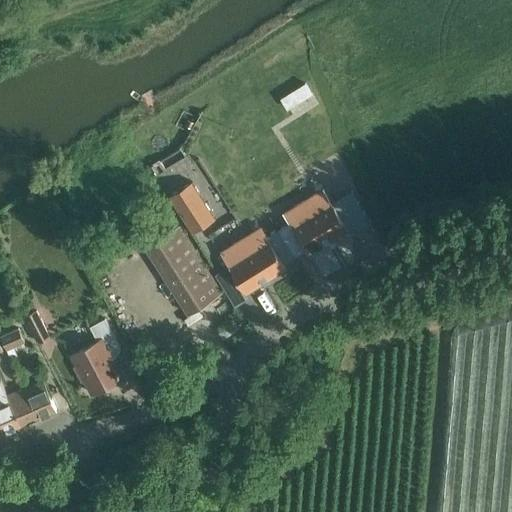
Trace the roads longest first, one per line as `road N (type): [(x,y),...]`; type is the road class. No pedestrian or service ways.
road 1 (unclassified): [(246,357),(292,313),(511,254)]
road 2 (residential): [(0,452),(132,414),(206,379)]
road 3 (residential): [(206,511),(216,438),(246,357)]
